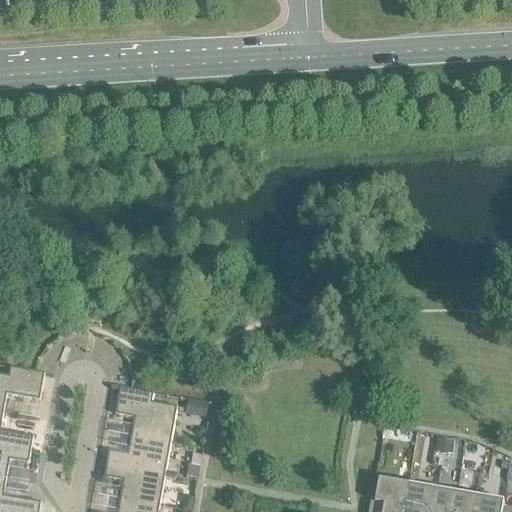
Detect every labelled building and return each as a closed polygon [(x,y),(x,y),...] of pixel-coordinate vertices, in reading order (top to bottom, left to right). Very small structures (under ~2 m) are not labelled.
[(0,376),(0,414),(3,415),(6,396),(39,402),(44,375),(10,369),(8,378),(0,376)] [(134,420),(131,438),(170,445),(177,409),(151,405),(153,396),(119,390),(115,417),(134,420)] [(188,403),(187,412),(190,418),(205,421),(207,407),(188,403)] [(0,446),(30,452),(33,439),(0,432),(0,431),(3,415),(0,414),(0,446)] [(108,453),(106,466),(165,477),(170,445),(131,438),(127,456),(108,453)] [(437,442),(435,454),(452,456),(454,443),(437,442)] [(0,479),(6,480),(9,462),(28,465),(30,452),(0,446),(0,479)] [(123,483),(119,501),(159,508),(165,477),(106,466),(104,480),(123,483)] [(187,471),(185,478),(197,480),(199,468),(192,467),(187,471)] [(0,511),(5,511),(39,511),(41,505),(3,498),(6,480),(0,479),(0,511)] [(403,511),(408,486),(407,486),(407,488),(379,484),(380,481),(379,481),(379,482),(378,482),(374,505),(384,507),(382,511),(403,511)] [(432,511),(436,491),(435,493),(408,489),(408,487),(408,486),(403,511),(432,511)] [(451,511),(455,495),(454,497),(436,494),(437,492),(436,491),(432,511),(451,511)] [(471,511),(474,498),(473,498),(473,500),(455,497),(455,495),(451,511),(471,511)] [(501,511),(502,510),(503,504),(503,503),(502,503),(502,505),(474,500),(474,498),(471,511),(501,511)] [(183,503),(181,511),(190,511),(193,500),(189,499),(183,503)] [(158,511),(159,508),(119,501),(117,511),(158,511)]
